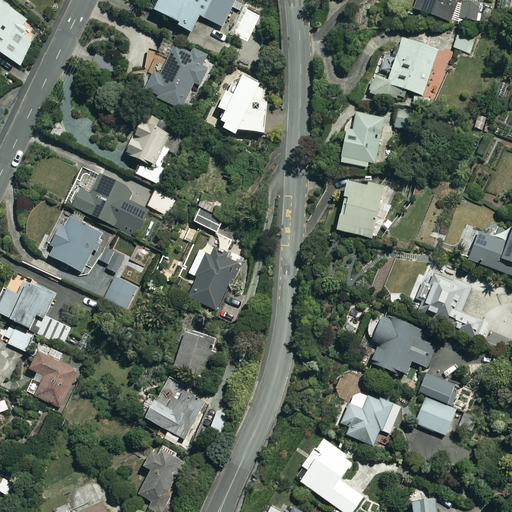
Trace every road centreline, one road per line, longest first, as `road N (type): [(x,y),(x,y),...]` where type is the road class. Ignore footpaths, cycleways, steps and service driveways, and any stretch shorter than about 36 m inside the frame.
road 1 (tertiary): [(219,511),(275,379),(290,305),(301,71),(296,0)]
road 2 (tertiary): [(83,0),(0,175)]
